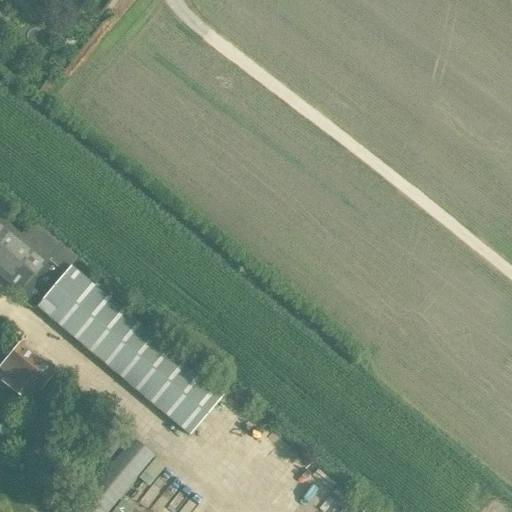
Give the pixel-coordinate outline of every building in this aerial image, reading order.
[(0,218),(0,275),(21,293),(21,299),(31,307),(37,306),(190,434),(224,394),(70,266),(76,258),(31,221),(20,235),(0,218)] [(53,372),(19,344),(6,360),(22,373),(10,387),(26,400),(38,386),(40,388),(53,372)] [(106,434),(92,451),(107,464),(122,447),(106,434)] [(77,511),(107,511),(157,454),(135,436),(73,509),(77,511)] [(155,480),(166,463),(155,456),(143,472),(155,480)] [(111,511),(126,511),(131,505),(121,498),(111,511)]
